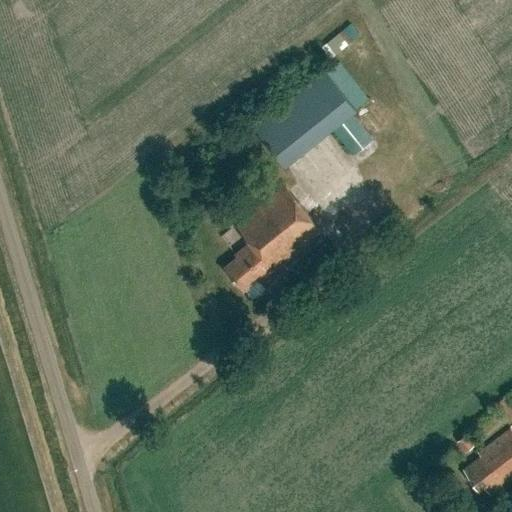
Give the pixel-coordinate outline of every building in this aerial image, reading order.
[(342,62),(257,129),(288,168),(334,132),(355,158),(375,141),(372,137),(382,129),(369,112),(359,121),(355,116),(373,102),(342,62)] [(237,254),(238,257),(226,267),(244,289),(258,278),(261,282),(323,232),(285,185),(237,223),(252,241),(237,254)] [(208,188),(197,191),(204,218),(215,214),(208,188)] [(480,452),(483,457),(466,469),(482,490),(487,487),(493,495),(511,480),(511,429),(480,452)] [(465,436),(457,442),(466,453),(474,447),(465,436)]
